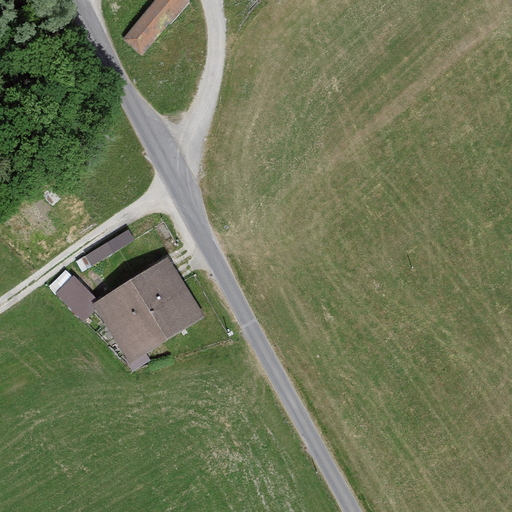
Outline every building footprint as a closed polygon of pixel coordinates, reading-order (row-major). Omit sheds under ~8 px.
[(190,3),(187,0),(161,0),(125,42),(143,58),(190,3)] [(140,224),(86,256),(106,289),(179,246),(162,217),(143,228),(140,224)] [(57,245),(61,250),(100,223),(96,218),(57,245)] [(208,319),(170,261),(97,309),(135,366),(208,319)] [(101,301),(74,275),(56,294),(83,320),(101,301)]
